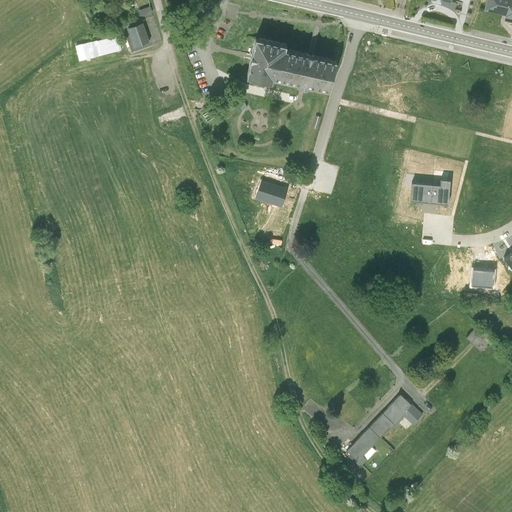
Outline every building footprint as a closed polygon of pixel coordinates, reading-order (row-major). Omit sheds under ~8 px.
[(511,0),(485,0),(484,9),(504,14),(504,16),(511,17),(511,0)] [(143,22),(128,27),(134,46),(149,41),(143,22)] [(122,49),(118,34),(75,44),(78,60),(122,49)] [(286,45),(255,38),(250,56),(246,76),(271,82),(272,77),(328,90),(335,61),(285,49),(286,45)] [(440,185),(430,184),(429,202),(448,204),(450,180),(440,179),(440,185)] [(430,184),(412,182),(410,200),(429,202),(430,184)] [(511,250),(503,257),(511,270),(511,250)] [(488,340),(474,326),(466,334),(480,348),(488,340)] [(410,401),(399,391),(346,446),(357,457),(401,411),(410,401)] [(421,412),(410,401),(401,411),(412,422),(421,412)]
